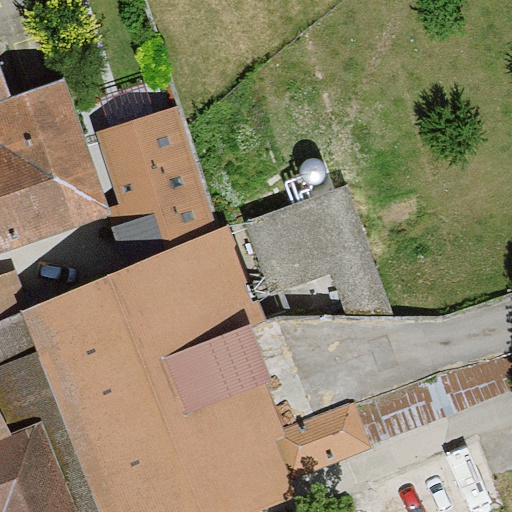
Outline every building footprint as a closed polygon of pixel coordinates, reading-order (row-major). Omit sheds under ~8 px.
[(0,252),(97,220),(46,85),(0,98),(0,252)] [(204,221),(165,117),(92,144),(131,248),(204,221)] [(358,183),(251,207),(268,280),(374,257),(358,183)] [(353,408),(286,432),(250,337),(267,329),(227,238),(20,320),(99,511),(276,511),(298,503),(291,488),(373,455),(353,408)] [(0,411),(24,403),(0,344),(0,411)] [(0,511),(64,511),(30,424),(0,435),(0,511)]
